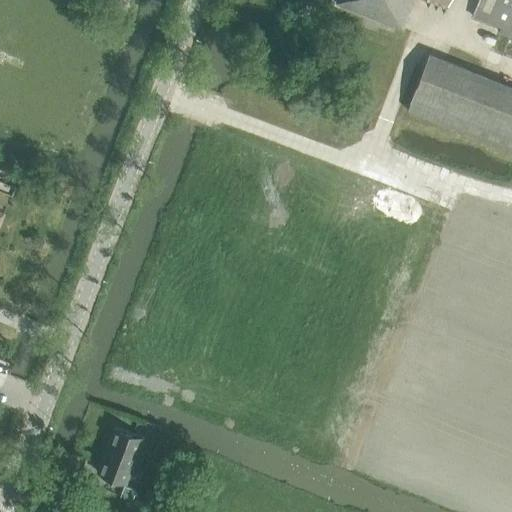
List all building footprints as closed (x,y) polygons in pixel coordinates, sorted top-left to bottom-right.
[(402,28),(409,10),(411,11),(415,0),(436,0),(449,5),(451,0),(336,0),(335,3),(402,28)] [(511,0),(478,0),(472,16),(511,31),(511,0)] [(511,83),(431,52),(408,110),(511,148),(511,83)] [(115,427),(98,472),(126,483),(137,453),(128,450),(134,435),(115,427)] [(132,502),(137,491),(124,486),(120,497),(132,502)]
